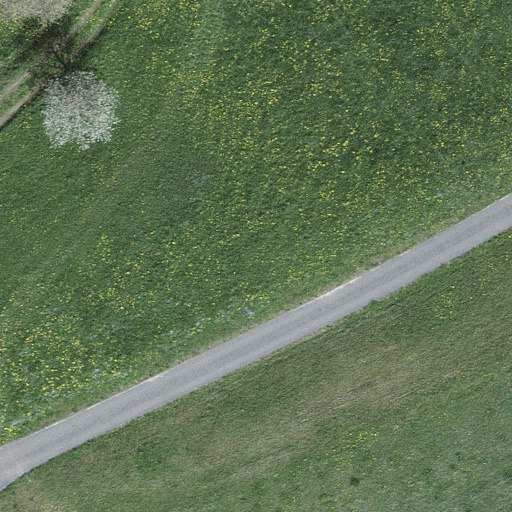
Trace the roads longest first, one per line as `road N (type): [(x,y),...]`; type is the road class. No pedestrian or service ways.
road 1 (unclassified): [(0,466),(361,294),(511,209)]
road 2 (track): [(99,0),(0,107)]
